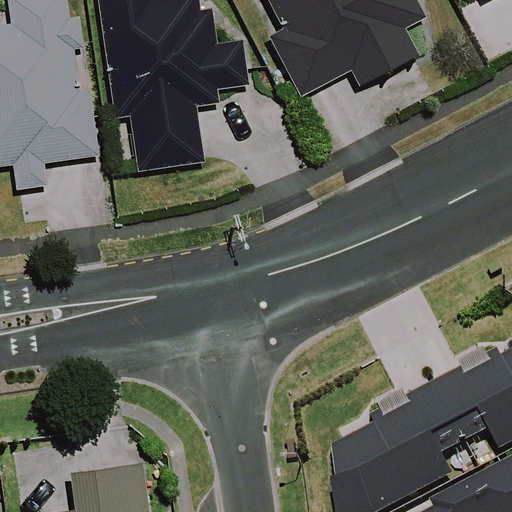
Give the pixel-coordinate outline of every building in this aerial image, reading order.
[(89,158),(61,0),(8,0),(4,1),(6,11),(0,11),(0,168),(4,167),(9,194),(39,189),(35,168),(89,158)] [(236,93),(227,45),(213,48),(205,5),(188,8),(186,0),(156,0),(146,2),(145,0),(93,0),(128,177),(192,165),(185,129),(215,124),(210,98),(236,93)] [(257,0),(273,36),(264,39),(290,100),(367,68),(369,74),(408,58),(391,19),(411,10),(406,0),(257,0)] [(404,451),(396,431),(320,469),(340,510),(356,501),(361,511),(511,511),(511,495),(505,481),(485,491),(458,439),(418,459),(404,451)] [(139,511),(133,468),(66,478),(71,511),(139,511)]
